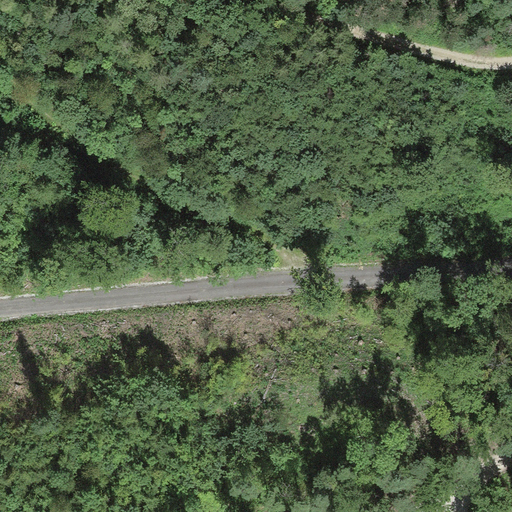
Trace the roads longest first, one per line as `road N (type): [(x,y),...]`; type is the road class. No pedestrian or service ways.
road 1 (track): [(0,309),(511,267)]
road 2 (track): [(0,80),(163,194),(284,249),(300,282)]
road 3 (track): [(240,0),(456,61),(511,67)]
